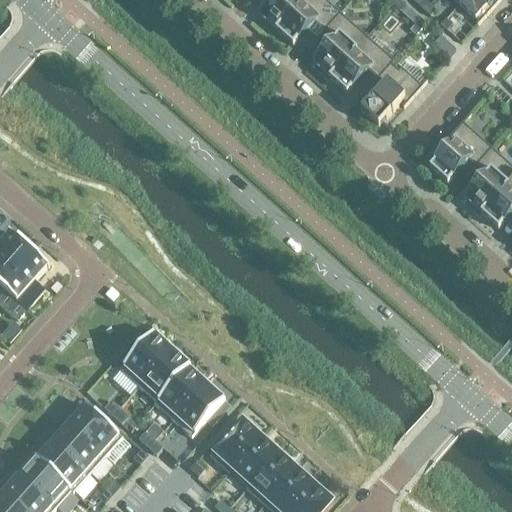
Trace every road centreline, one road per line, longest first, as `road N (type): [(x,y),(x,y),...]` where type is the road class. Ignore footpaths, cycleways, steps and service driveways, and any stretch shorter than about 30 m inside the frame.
road 1 (tertiary): [(467,395),(45,17)]
road 2 (residential): [(0,387),(103,273),(0,184)]
road 3 (residential): [(382,172),(188,0)]
road 4 (residential): [(382,172),(511,30)]
road 5 (residential): [(511,291),(382,172)]
road 6 (residential): [(467,395),(365,509)]
